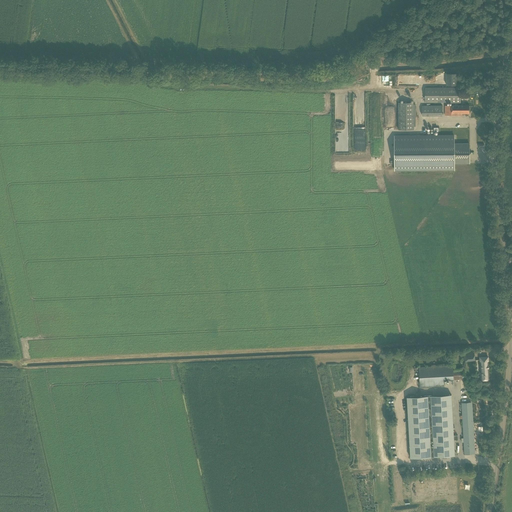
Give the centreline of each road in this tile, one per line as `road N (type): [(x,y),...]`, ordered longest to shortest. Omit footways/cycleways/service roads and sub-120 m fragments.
road 1 (track): [(506,52),(319,77),(0,67)]
road 2 (unclassified): [(511,305),(493,130),(511,29)]
road 3 (unclassified): [(491,511),(511,369)]
